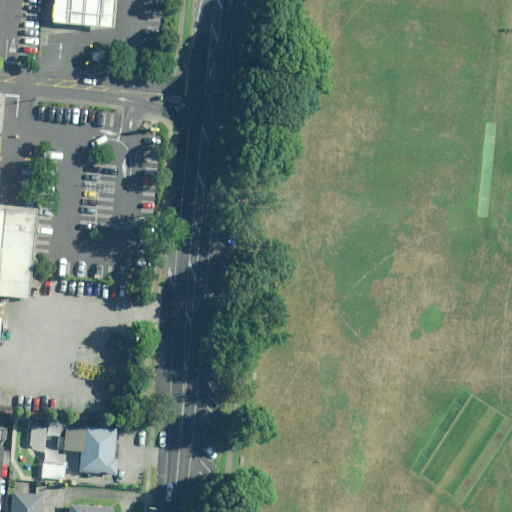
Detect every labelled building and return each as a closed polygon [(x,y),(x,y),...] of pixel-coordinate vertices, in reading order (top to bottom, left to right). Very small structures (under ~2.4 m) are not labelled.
[(108,0),(47,0),(45,21),(107,26),(108,0)] [(105,52),(90,51),(88,60),(103,61),(105,52)] [(0,294),(24,296),(25,275),(30,211),(0,207),(0,294)] [(46,427),(31,426),(29,446),(44,447),(46,427)] [(99,484),(101,458),(102,437),(48,434),(47,463),(65,464),(64,482),(99,484)] [(24,511),(25,504),(0,503),(0,511),(24,511)]
